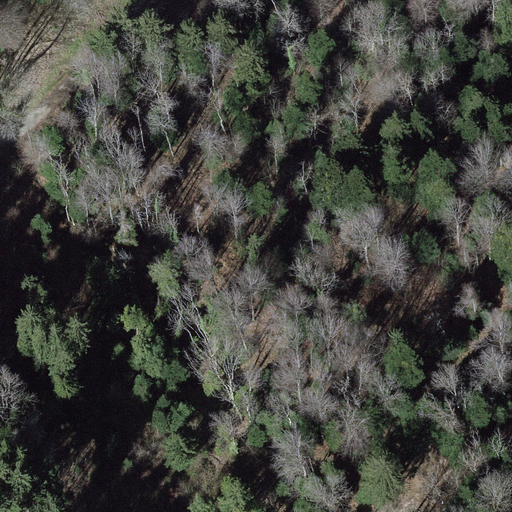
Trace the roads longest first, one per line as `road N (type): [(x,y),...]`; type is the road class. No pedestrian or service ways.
road 1 (track): [(146,0),(67,75),(0,113)]
road 2 (track): [(387,511),(428,467),(511,439)]
